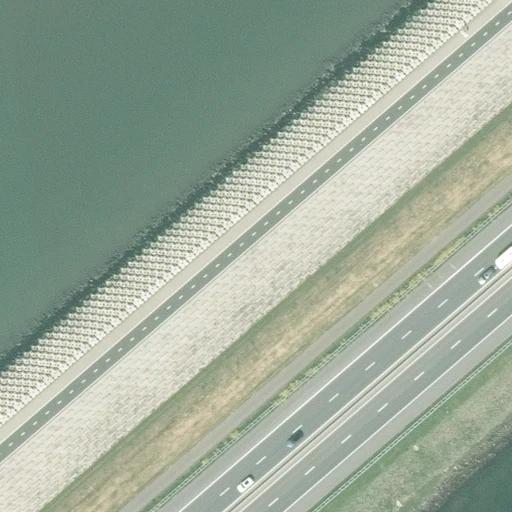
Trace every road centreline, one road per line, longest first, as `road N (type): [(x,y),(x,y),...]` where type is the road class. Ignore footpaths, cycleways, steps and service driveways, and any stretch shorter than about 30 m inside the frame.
road 1 (motorway): [(511,244),(202,511)]
road 2 (motorway): [(263,511),(511,297)]
